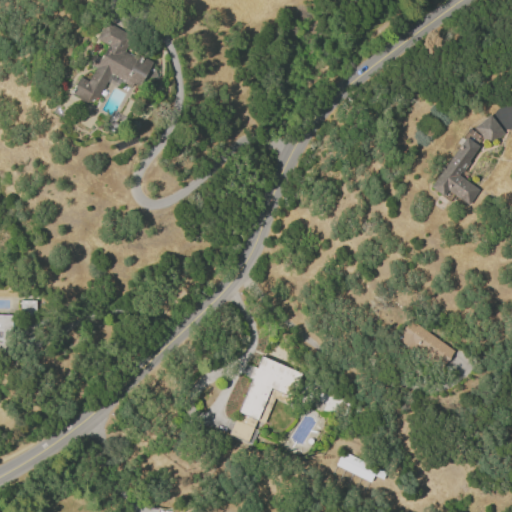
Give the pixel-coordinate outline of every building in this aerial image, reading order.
[(150,61),(122,50),(129,32),(102,22),(95,40),(105,43),(100,58),(93,55),(89,65),(93,67),(88,80),(77,77),(70,96),(95,105),(106,75),(140,88),(150,61)] [(473,126),(487,144),(502,132),(488,115),(473,126)] [(429,187),(444,198),(448,192),(467,205),(478,188),(458,175),(477,145),(463,136),(429,187)] [(0,353),(9,354),(10,314),(0,314),(0,353)] [(440,368),(453,349),(408,319),(395,338),(440,368)] [(297,371),(260,357),(256,368),(252,367),(248,377),(250,378),(237,412),(229,435),(251,443),(256,430),(252,428),(257,415),(258,415),(268,387),(288,395),(297,371)] [(385,469),(340,453),(335,467),(370,480),(372,475),(381,479),(385,469)]
